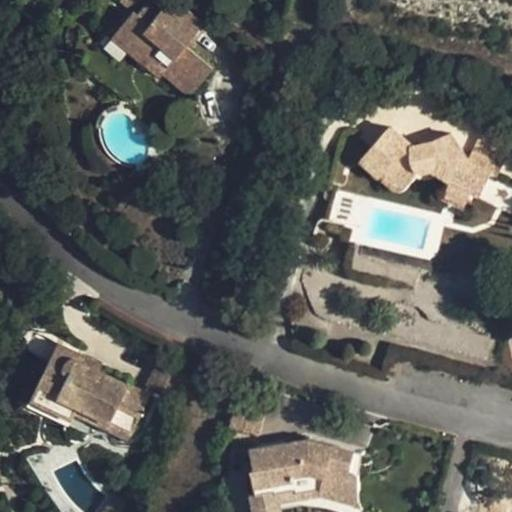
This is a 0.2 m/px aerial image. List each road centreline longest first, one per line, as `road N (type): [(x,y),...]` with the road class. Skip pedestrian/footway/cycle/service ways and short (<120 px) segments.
road 1 (residential): [(321,0),(231,343)]
road 2 (residential): [(231,343),(56,244),(0,155)]
road 3 (residential): [(511,427),(448,415),(231,343)]
